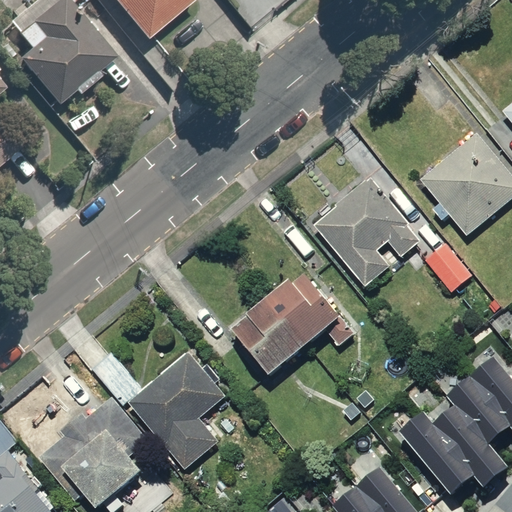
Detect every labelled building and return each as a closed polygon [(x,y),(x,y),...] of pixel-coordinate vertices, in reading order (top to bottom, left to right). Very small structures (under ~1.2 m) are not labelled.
[(37,0),(10,25),(33,51),(23,60),(63,105),(121,53),(81,8),(89,0),(37,0)] [(121,0),(155,43),(208,0),(121,0)] [(0,121),(29,102),(0,58),(0,171),(22,157),(0,124),(0,121)] [(511,101),(496,115),(511,135),(511,101)] [(511,183),(478,135),(407,186),(434,224),(442,218),(457,238),(511,199),(511,183)] [(389,201),(395,196),(377,173),(309,227),(360,290),(427,236),(407,211),(401,215),(389,201)] [(473,277),(443,242),(418,264),(448,299),(473,277)] [(296,262),(220,324),(263,376),(323,328),(336,344),(352,331),(296,262)] [(146,393),(117,358),(98,374),(126,409),(146,393)] [(232,401),(193,358),(133,408),(189,474),(224,447),(205,424),(232,401)] [(428,421),(404,442),(456,505),(479,486),(489,497),(511,477),(511,475),(494,455),(511,439),(511,383),(499,367),(451,407),(459,416),(439,434),(428,421)] [(151,443),(117,401),(92,421),(87,416),(64,435),(69,441),(42,462),(71,497),(83,488),(103,511),(111,511),(149,481),(131,460),(151,443)] [(0,462),(21,446),(0,420),(0,462)] [(0,470),(0,511),(56,511),(14,460),(0,470)] [(414,511),(385,477),(342,511),(414,511)]
